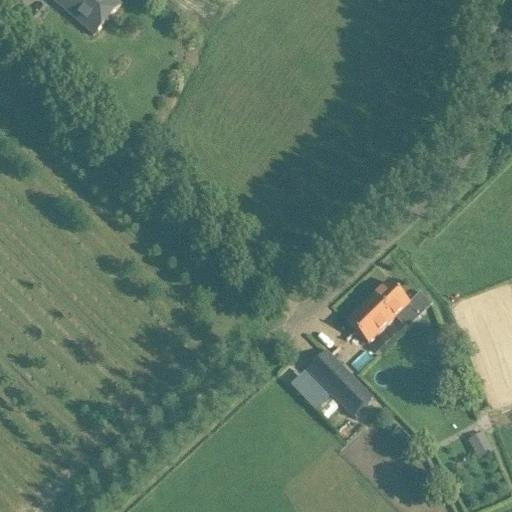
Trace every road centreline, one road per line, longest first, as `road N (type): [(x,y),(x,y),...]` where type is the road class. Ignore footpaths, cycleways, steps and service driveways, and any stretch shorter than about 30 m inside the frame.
road 1 (unclassified): [(261,340),(441,175),(492,0)]
road 2 (track): [(82,511),(261,340)]
